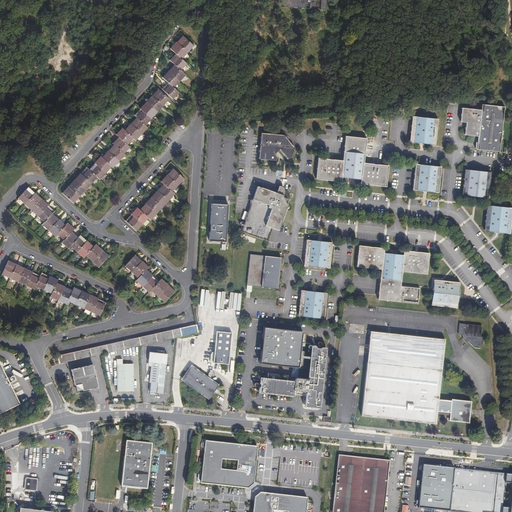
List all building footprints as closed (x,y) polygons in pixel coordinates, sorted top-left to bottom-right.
[(324,10),(324,0),(280,0),(280,7),(313,9),(313,7),(319,8),(318,9),(324,10)] [(173,35),(169,41),(174,44),(178,39),(173,35)] [(171,51),(176,56),(181,60),(192,48),(182,39),(171,51)] [(175,67),(179,71),(185,64),(181,60),(176,56),(170,63),(175,67)] [(163,80),(168,85),(172,89),(184,76),(179,71),(175,67),(163,80)] [(172,89),(168,85),(162,91),(171,99),(177,93),(172,89)] [(136,119),(144,126),(168,100),(158,91),(134,117),(136,119)] [(482,109),(463,107),(461,121),(467,122),(465,134),(479,135),(478,148),(500,151),(505,106),(482,104),(482,109)] [(439,119),(413,116),(411,141),(436,144),(439,119)] [(136,119),(124,132),(132,139),(135,141),(146,128),(144,126),(136,119)] [(118,139),(126,146),(132,139),(124,132),(122,130),(116,137),(118,139)] [(285,135),(263,133),(260,159),(277,160),(278,157),(276,153),(281,149),(289,158),(292,157),(295,147),(285,135)] [(316,179),(343,182),(344,177),(344,173),(362,175),(362,179),(361,184),(388,187),(390,165),(365,162),(368,138),(345,135),(342,159),(319,157),(316,179)] [(112,145),(114,147),(122,154),(128,148),(126,146),(118,139),(112,145)] [(102,160),(110,167),(112,169),(124,156),(122,154),(114,147),(102,160)] [(100,159),(88,172),(96,178),(98,181),(110,167),(102,160),(100,159)] [(442,166),(416,164),(413,190),(439,193),(442,166)] [(492,172),(466,169),(462,195),(489,199),(492,172)] [(96,178),(88,172),(86,170),(63,195),(72,204),(96,178)] [(161,184),(164,186),(171,192),(182,179),(173,171),(161,184)] [(174,195),(171,192),(164,186),(140,213),(146,218),(150,222),(174,195)] [(277,192),(259,186),(243,230),(269,239),(273,227),(280,229),(288,204),(287,203),(288,201),(288,199),(288,198),(284,196),(284,194),(284,187),(280,186),(277,192)] [(41,222),(48,215),(50,212),(25,189),(16,198),(41,222)] [(227,205),(210,204),(209,227),(209,241),(225,242),(227,205)] [(511,221),(511,207),(487,205),(484,232),(511,235),(511,221)] [(134,231),(146,218),(140,213),(136,210),(125,223),(134,231)] [(61,227),(48,215),(41,222),(39,224),(52,236),(54,234),(61,227)] [(61,227),(54,234),(61,240),(68,233),(70,230),(63,224),(61,227)] [(75,239),(68,233),(61,240),(59,242),(66,249),(68,246),(75,239)] [(75,239),(68,246),(81,258),(83,256),(90,248),(77,236),(75,239)] [(334,243),(307,240),(304,266),(331,269),(334,243)] [(385,248),(359,245),(357,267),(382,270),(379,301),(420,305),(421,288),(402,287),(403,272),(428,275),(430,253),(404,250),(404,254),(404,258),(385,256),(385,252),(385,248)] [(92,246),(90,248),(83,256),(96,267),(105,258),(92,246)] [(282,257),(251,254),(248,285),(279,288),(282,257)] [(136,278),(143,271),(144,269),(132,258),(124,267),(136,278)] [(33,286),(37,276),(6,262),(0,274),(31,289),(33,286)] [(143,271),(136,278),(133,281),(147,293),(149,291),(156,283),(143,271)] [(39,273),(37,276),(33,286),(49,294),(54,284),(55,281),(39,273)] [(461,282),(435,279),(432,306),(459,308),(461,282)] [(158,281),(156,283),(149,291),(162,302),(170,293),(158,281)] [(54,284),(49,294),(48,296),(64,304),(66,301),(70,292),(54,284)] [(72,289),(70,292),(66,301),(98,315),(103,304),(72,289)] [(328,293),(302,291),(299,317),(326,319),(328,293)] [(483,325),(461,322),(460,333),(464,334),(463,337),(475,347),(483,348),(484,336),(482,335),(483,325)] [(198,332),(196,324),(57,355),(59,364),(100,354),(140,345),(198,332)] [(303,331),(265,326),(261,362),(299,366),(303,331)] [(445,339),(371,331),(361,415),(436,423),(437,413),(450,414),(449,420),(468,422),(471,401),(452,399),(452,400),(439,399),(445,339)] [(231,333),(216,332),(215,353),(212,353),(210,355),(209,373),(207,376),(192,365),(181,380),(209,400),(220,385),(210,378),(212,376),(213,363),(228,364),(231,333)] [(307,405),(319,407),(324,349),(312,348),(310,379),(290,377),(290,382),(262,379),(261,392),(307,396),(307,405)] [(159,353),(150,352),(148,361),(152,362),(151,366),(149,382),(151,382),(150,392),(162,394),(167,354),(164,354),(164,351),(159,350),(159,353)] [(123,359),(117,359),(117,391),(134,391),(134,364),(123,364),(123,359)] [(94,364),(72,369),(75,385),(76,384),(82,383),(83,389),(84,390),(99,387),(94,364)] [(12,378),(11,378),(6,380),(0,368),(0,414),(19,406),(8,384),(12,382),(14,381),(13,379),(12,378)] [(151,443),(126,440),(121,486),(146,489),(151,443)] [(209,441),(206,444),(202,483),(247,488),(254,484),(256,460),(257,460),(258,447),(209,441)] [(322,455),(282,450),(278,483),(318,487),(322,455)] [(54,511),(55,502),(61,502),(65,468),(58,467),(57,464),(53,463),(53,464),(50,464),(48,461),(48,456),(49,454),(21,451),(19,464),(44,467),(44,469),(49,474),(50,475),(48,501),(51,501),(49,511),(44,511),(42,508),(39,511),(19,509),(19,511),(54,511)] [(382,511),(388,461),(338,455),(332,511),(382,511)] [(450,511),(454,469),(423,466),(419,509),(450,511)] [(511,511),(511,475),(505,475),(454,469),(450,511),(459,511),(511,511)] [(26,477),(25,479),(24,489),(25,490),(36,490),(37,489),(37,479),(36,478),(26,477)] [(261,493),(256,497),(253,511),(306,511),(308,498),(261,493)]
